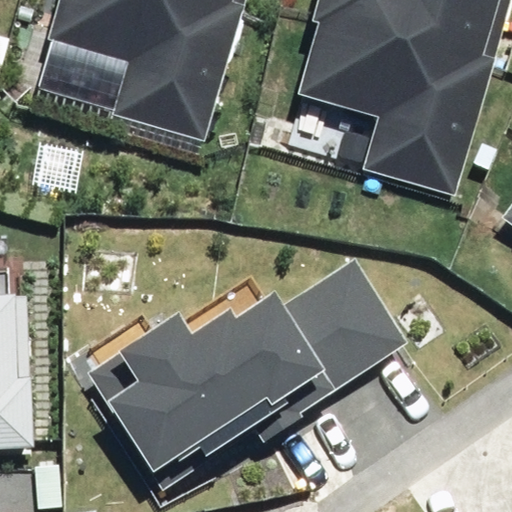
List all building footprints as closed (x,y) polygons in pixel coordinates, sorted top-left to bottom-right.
[(56,0),(44,46),(122,67),(109,118),(199,142),(235,11),(239,12),(242,0),(56,0)] [(310,0),(303,25),(313,28),(295,96),(375,117),(360,171),(448,195),(483,66),(490,68),(508,0),(310,0)] [(511,201),(497,222),(511,232),(511,201)] [(82,380),(151,480),(190,453),(197,463),(319,380),(326,390),(395,343),(342,267),(266,319),(256,304),(219,330),(212,320),(177,344),(163,324),(82,380)] [(0,455),(50,454),(46,278),(0,279),(0,455)]
